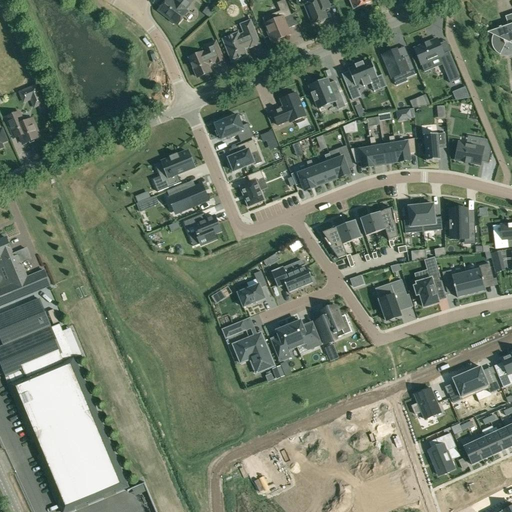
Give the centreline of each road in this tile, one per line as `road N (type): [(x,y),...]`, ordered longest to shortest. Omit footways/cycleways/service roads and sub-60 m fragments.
road 1 (residential): [(187,107),(444,0)]
road 2 (residential): [(216,511),(214,469),(221,461),(389,392)]
road 3 (residential): [(288,215),(400,177),(511,195)]
road 4 (residential): [(338,285),(379,340),(511,303)]
road 5 (residential): [(0,186),(187,107)]
road 6 (residential): [(187,107),(241,235),(288,215)]
road 7 (residential): [(389,392),(511,338)]
road 8 (residential): [(389,392),(431,511)]
